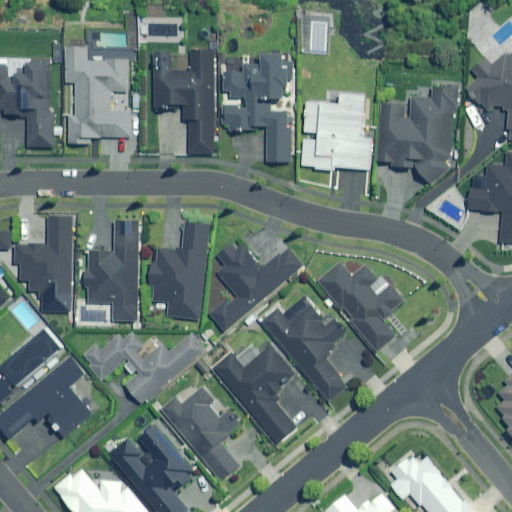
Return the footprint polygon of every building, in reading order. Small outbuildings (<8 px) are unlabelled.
[(132,113),(129,113),(113,113),(113,93),(129,93),(130,63),(105,63),(105,58),(95,58),(95,63),(89,62),(90,49),(67,48),(67,84),(71,84),(78,84),(78,117),(70,117),(70,144),(92,145),(92,138),(132,139),(132,113)] [(217,52),(194,51),(194,55),(175,55),(175,72),(159,71),(158,109),(182,109),(182,105),(186,105),(186,121),(191,121),(191,155),(216,155),(217,52)] [(493,66),(486,57),(471,69),(478,77),(469,84),(475,92),(472,94),(476,100),(479,98),(489,114),(500,107),(505,108),(505,113),(510,114),(508,131),(511,131),(510,141),(511,141),(511,56),(511,57),(509,54),(493,66)] [(267,164),(293,164),(293,129),(290,129),(290,114),(274,114),(274,101),(287,101),(287,96),(292,96),(292,71),(288,71),(288,57),(267,57),(267,65),(248,65),(248,73),(228,73),(228,93),(233,93),(233,99),(249,99),(249,106),(224,105),(224,131),(257,131),(257,127),(267,127),(267,164)] [(28,147),(54,148),(54,137),(63,137),(63,126),(55,126),(55,110),(51,110),(52,64),(34,63),(34,59),(10,58),(10,67),(0,66),(0,110),(7,111),(7,114),(30,115),(28,147)] [(446,163),(452,159),(455,109),(460,109),(461,87),(435,86),(434,99),(414,97),(414,107),(408,107),(382,105),(379,162),(393,162),(393,167),(418,169),(433,186),(452,170),(446,163)] [(337,172),(337,167),(372,169),(373,138),(364,138),(366,97),(366,92),(326,90),(326,102),(307,101),(306,134),(308,134),(308,142),(304,141),(303,166),(317,166),(317,171),(337,172)] [(507,168),(488,166),(487,179),(485,178),(484,191),(472,190),(470,210),(504,213),(502,243),(509,244),(508,249),(511,249),(511,154),(509,154),(507,168)] [(77,217),(52,216),(51,244),(19,243),(19,264),(25,264),(24,280),(34,281),(33,291),(49,291),(49,311),(75,312),(77,217)] [(141,222),(117,222),(116,253),(90,252),(89,303),(115,304),(115,322),(139,322),(141,222)] [(210,226),(186,224),(184,251),(155,249),(152,286),(156,287),(155,302),(171,304),(170,318),(202,321),(210,226)] [(0,247),(14,248),(15,231),(0,230),(0,247)] [(237,253),(230,244),(218,254),(228,266),(220,273),(239,296),(228,305),(226,303),(212,314),(227,332),(304,268),(289,249),(263,270),(244,247),(237,253)] [(353,278),(342,264),(321,281),(344,310),(346,308),(381,353),(401,337),(386,318),(405,303),(392,286),(379,296),(372,288),(380,283),(367,267),(353,278)] [(0,307),(11,298),(0,285),(0,307)] [(328,326),(307,301),(287,317),(280,309),(265,321),(332,402),(349,387),(325,358),(337,347),(334,344),(347,333),(336,319),(328,326)] [(62,350),(46,331),(0,369),(0,405),(14,393),(13,391),(62,350)] [(207,350),(194,334),(170,354),(155,336),(144,345),(134,333),(123,342),(116,333),(105,343),(108,346),(103,351),(98,345),(83,357),(103,381),(119,368),(131,381),(126,385),(142,404),(207,350)] [(295,375),(272,348),(245,370),(235,357),(219,370),(280,443),(297,429),(273,399),(286,388),(283,385),(295,375)] [(84,376),(70,358),(0,417),(0,427),(11,440),(37,419),(40,423),(51,414),(69,436),(93,415),(70,388),(84,376)] [(511,376),(501,385),(505,390),(500,394),(506,401),(498,408),(506,418),(502,421),(511,433),(511,376)] [(217,405),(204,388),(170,416),(223,481),(241,467),(221,443),(243,426),(230,410),(219,418),(212,409),(217,405)] [(192,470),(156,426),(141,439),(151,452),(143,458),(128,441),(111,454),(159,511),(188,511),(174,494),(193,479),(192,470)] [(418,460),(414,455),(394,472),(400,480),(393,486),(404,500),(412,493),(427,511),(477,511),(467,499),(464,502),(425,454),(418,460)] [(102,493),(84,471),(75,478),(72,474),(56,488),(75,511),(147,511),(132,494),(121,493),(123,482),(103,480),(102,493)] [(392,511),(396,509),(383,494),(372,504),(370,501),(359,511),(347,496),(326,511),(392,511)]
